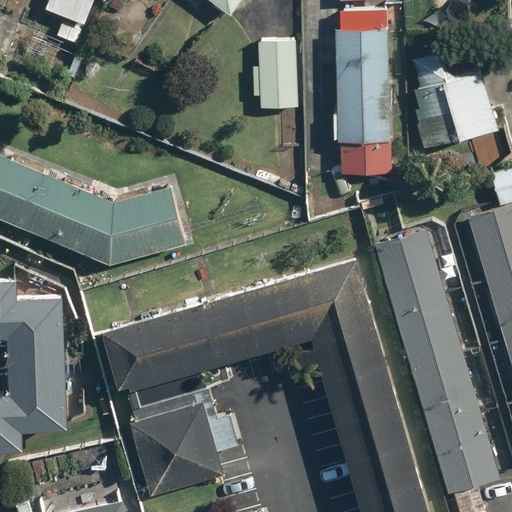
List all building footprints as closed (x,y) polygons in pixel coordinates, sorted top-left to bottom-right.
[(50,0),(50,3),(94,20),(101,0),(50,0)] [(210,0),(231,15),(241,0),(210,0)] [(341,170),(392,170),(392,182),(410,183),(410,160),(392,160),(393,9),(342,9),(341,170)] [(262,39),(262,64),(256,64),(256,87),(262,87),(261,103),(298,103),(299,39),(262,39)] [(441,49),(408,56),(428,143),(501,126),(487,67),(447,76),(441,49)] [(117,199),(0,148),(0,210),(113,259),(191,239),(176,183),(117,199)] [(511,355),(511,169),(510,164),(493,170),(503,203),(468,214),(511,355)] [(431,227),(375,244),(450,490),(453,489),(480,481),(506,473),(431,227)] [(439,511),(365,255),(115,326),(133,386),(319,333),(370,511),(439,511)] [(23,278),(0,277),(0,336),(9,336),(8,386),(0,386),(0,450),(29,451),(29,425),(67,426),(70,292),(23,291),(23,278)] [(221,475),(200,403),(128,424),(149,496),(221,475)] [(131,511),(124,480),(41,499),(44,511),(131,511)]
